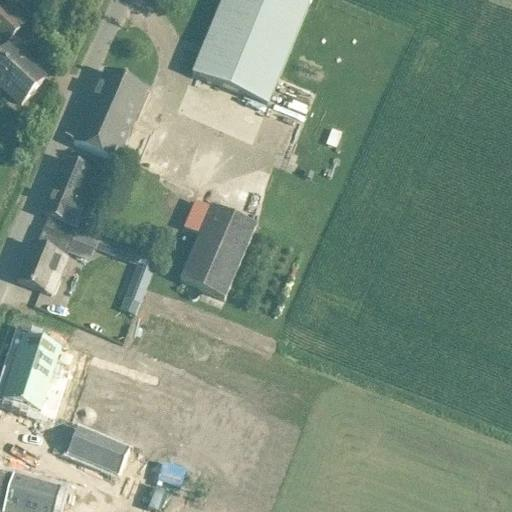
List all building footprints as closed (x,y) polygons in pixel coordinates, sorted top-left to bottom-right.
[(311,0),(223,0),(191,78),(267,109),(311,0)] [(20,31),(0,12),(0,36),(8,44),(20,31)] [(8,50),(0,57),(0,88),(21,108),(44,83),(8,50)] [(146,92),(123,82),(105,74),(73,147),(115,165),(146,92)] [(309,155),(334,150),(333,141),(308,146),(309,155)] [(77,233),(85,236),(91,220),(83,216),(92,195),(90,188),(83,185),(88,172),(67,163),(44,219),(77,233)] [(465,211),(468,193),(448,190),(445,207),(465,211)] [(180,285),(225,303),(256,229),(211,211),(180,285)] [(32,248),(17,285),(35,293),(51,299),(51,298),(55,297),(60,284),(58,281),(66,262),(65,261),(72,243),(62,239),(43,231),(36,249),(32,248)] [(100,242),(85,236),(77,233),(72,243),(95,253),(100,242)] [(422,261),(447,263),(448,249),(423,247),(422,261)] [(137,270),(125,301),(141,307),(141,306),(144,298),(158,266),(142,260),(137,270)] [(26,349),(2,411),(47,430),(71,366),(26,349)] [(67,430),(57,457),(115,482),(126,455),(67,430)] [(0,481),(0,511),(38,511),(43,500),(0,481)]
